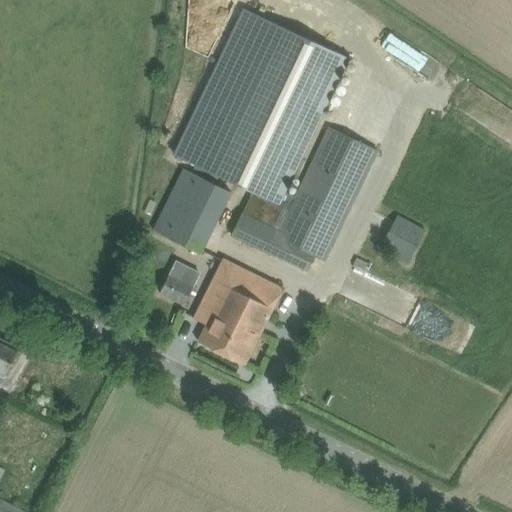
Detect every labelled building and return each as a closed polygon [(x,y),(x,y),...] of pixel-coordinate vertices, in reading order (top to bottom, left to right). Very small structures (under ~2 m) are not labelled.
[(329,127),(296,196),(286,191),(349,57),(241,7),(172,154),(252,191),(231,234),(307,271),(314,256),(324,261),(377,151),(329,127)] [(183,171),(154,232),(201,254),(230,193),(183,171)] [(397,216),(380,247),(408,262),(424,231),(397,216)] [(223,259),(202,301),(193,319),(206,325),(198,342),(244,365),(283,289),(223,259)] [(164,273),(155,291),(181,303),(190,284),(164,273)] [(0,374),(4,377),(18,348),(0,338),(0,374)] [(29,511),(0,497),(0,511),(29,511)]
